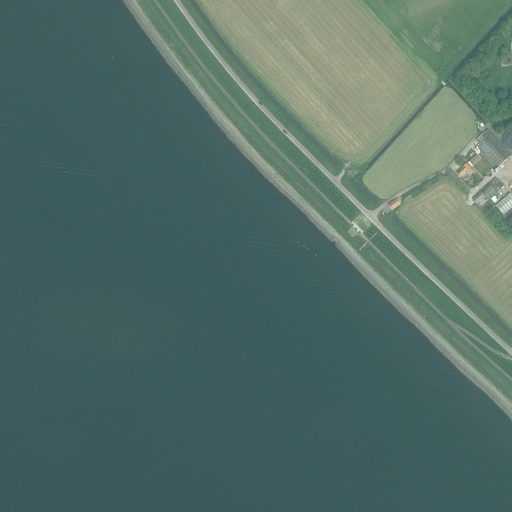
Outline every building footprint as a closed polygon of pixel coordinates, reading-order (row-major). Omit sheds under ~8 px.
[(511,155),(511,153),(490,129),(476,143),(498,168),(511,155)] [(463,168),(460,170),(457,173),(461,178),(464,174),(467,172),(469,176),(474,171),(471,167),(473,166),(481,157),(478,153),(469,162),(463,168)] [(499,176),(479,195),(475,198),(482,206),(486,203),(506,184),(499,176)] [(511,193),(498,206),(505,215),(511,209),(511,193)] [(388,206),(392,210),(400,205),(397,200),(388,206)]
